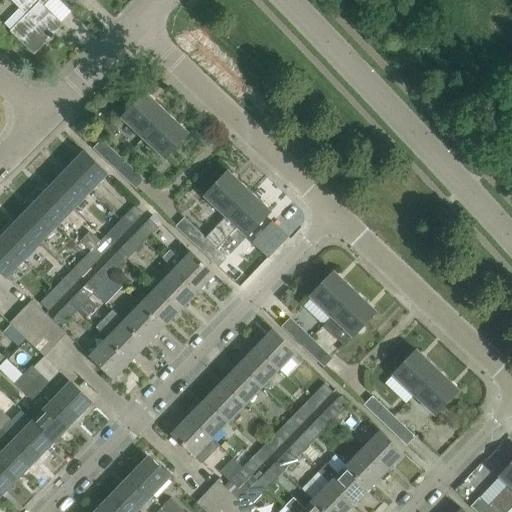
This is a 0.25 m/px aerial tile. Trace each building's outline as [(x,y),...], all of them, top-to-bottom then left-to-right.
[(49,0),(10,0),(27,16),(11,32),(35,54),(63,25),(43,6),(49,0)] [(122,119),(143,139),(167,113),(146,93),(122,119)] [(189,133),(167,113),(143,139),(164,159),(189,133)] [(94,149),(115,169),(123,161),(102,140),(94,149)] [(67,168),(91,191),(108,174),(84,151),(67,168)] [(115,169),(136,190),(145,181),(123,161),(115,169)] [(50,185),(75,209),(91,191),(67,168),(50,185)] [(227,218),(251,192),(230,173),(206,198),(227,218)] [(58,226),(75,209),(50,185),(34,203),(58,226)] [(272,212),(251,192),(227,218),(248,238),(272,212)] [(17,220),(41,244),(58,226),(34,203),(17,220)] [(135,206),(121,221),(129,229),(143,214),(135,206)] [(206,238),(185,218),(176,227),(198,247),(206,238)] [(0,238),(24,261),(41,244),(17,220),(0,238)] [(136,234),(145,242),(158,228),(150,220),(136,234)] [(129,229),(121,221),(106,235),(115,244),(129,229)] [(273,222),(253,243),(269,258),(289,236),(273,222)] [(74,244),(86,256),(95,264),(110,249),(101,241),(100,242),(88,230),(74,244)] [(130,258),(145,242),(136,234),(121,250),(130,258)] [(0,271),(8,279),(24,261),(0,238),(0,237),(0,271)] [(206,238),(198,247),(219,267),(227,258),(206,238)] [(174,270),(198,293),(215,275),(191,252),(174,270)] [(103,268),(111,276),(124,263),(116,255),(103,268)] [(95,264),(86,256),(73,270),(81,278),(95,264)] [(111,276),(103,268),(88,284),(96,292),(111,276)] [(182,310),(198,293),(174,270),(157,287),(182,310)] [(332,317),(356,292),(335,272),(311,297),(332,317)] [(61,298),(76,283),(68,276),(54,290),(61,298)] [(61,298),(54,290),(46,283),(33,296),(49,311),(61,298)] [(165,327),(182,310),(157,287),(141,304),(165,327)] [(70,303),(78,310),(90,298),(82,290),(70,303)] [(377,312),(356,292),(332,317),(353,337),(377,312)] [(25,308),(42,325),(49,317),(32,300),(25,308)] [(78,310),(70,303),(55,318),(63,326),(78,310)] [(165,327),(141,304),(124,321),(148,344),(165,327)] [(25,308),(18,316),(35,332),(42,325),(25,308)] [(27,340),(35,332),(18,316),(10,323),(27,340)] [(49,317),(42,325),(59,341),(67,334),(49,317)] [(311,339),(291,319),(282,328),(303,348),(311,339)] [(108,339),(132,361),(148,344),(124,321),(108,339)] [(25,339),(10,325),(1,334),(16,348),(25,339)] [(42,325),(35,332),(52,349),(59,341),(42,325)] [(274,328),(257,346),(281,369),(298,352),(274,328)] [(52,349),(35,332),(27,340),(45,357),(52,349)] [(115,379),(132,361),(108,339),(90,357),(115,379)] [(332,359),(311,339),(303,348),(324,368),(332,359)] [(281,369),(257,346),(240,363),(264,387),(281,369)] [(393,375),(414,395),(438,370),(417,350),(393,375)] [(240,363),(223,381),(248,404),(264,387),(240,363)] [(24,375),(41,391),(49,383),(32,367),(24,375)] [(459,390),(438,370),(414,395),(435,415),(459,390)] [(32,401),(41,391),(24,375),(15,385),(32,401)] [(248,404),(223,381),(207,398),(231,421),(248,404)] [(71,383),(52,402),(72,422),(92,402),(71,383)] [(324,385),(312,398),(320,406),(333,393),(324,385)] [(394,417),(373,397),(364,406),(385,426),(394,417)] [(190,415),(214,438),(231,421),(207,398),(190,415)] [(304,424),(320,406),(312,398),(295,415),(304,424)] [(326,412),(334,419),(346,406),(339,399),(326,412)] [(33,422),(53,442),(72,422),(52,402),(44,411),(36,403),(26,414),(33,422)] [(0,426),(3,430),(12,421),(0,409),(0,426)] [(334,419),(326,412),(311,428),(318,435),(334,419)] [(190,415),(172,434),(203,464),(220,446),(213,440),(214,438),(190,415)] [(394,417),(385,426),(406,446),(415,437),(394,417)] [(278,433),(286,440),(299,428),(291,420),(278,433)] [(15,441),(35,461),(53,442),(33,422),(15,441)] [(461,428),(455,422),(436,440),(442,446),(461,428)] [(405,454),(381,431),(372,440),(364,448),(387,471),(405,454)] [(271,456),(286,440),(278,433),(263,448),(271,456)] [(292,446),(301,454),(314,441),(306,433),(292,446)] [(35,461),(15,441),(0,455),(0,463),(16,480),(35,461)] [(301,454),(292,446),(277,462),(286,470),(301,454)] [(364,449),(347,466),(371,488),(387,471),(364,448),(364,449)] [(258,453),(244,467),(253,475),(266,461),(258,453)] [(150,456),(131,476),(151,495),(170,476),(150,456)] [(0,496),(16,480),(0,463),(0,496)] [(354,506),(371,488),(347,466),(338,475),(327,464),(319,473),(330,484),(330,483),(354,506)] [(511,464),(500,477),(511,488),(511,464)] [(259,481),(267,489),(281,475),(272,466),(259,481)] [(253,475),(244,467),(230,483),(238,491),(253,475)] [(131,476),(112,495),(129,511),(134,511),(151,495),(131,476)] [(211,487),(229,504),(236,496),(218,480),(211,487)] [(253,504),(267,489),(259,481),(244,496),(253,504)] [(330,484),(314,500),(325,511),(347,511),(354,506),(330,483),(330,484)] [(204,495),(222,511),(229,504),(211,487),(204,495)] [(129,511),(112,495),(95,511),(129,511)] [(206,511),(220,511),(222,511),(204,495),(197,502),(206,511)] [(252,511),(236,496),(229,504),(237,511),(252,511)] [(325,511),(314,500),(305,509),(294,498),(286,507),(290,511),(325,511)] [(163,507),(168,511),(184,511),(170,499),(163,507)] [(493,511),(480,499),(471,507),(476,511),(493,511)]
